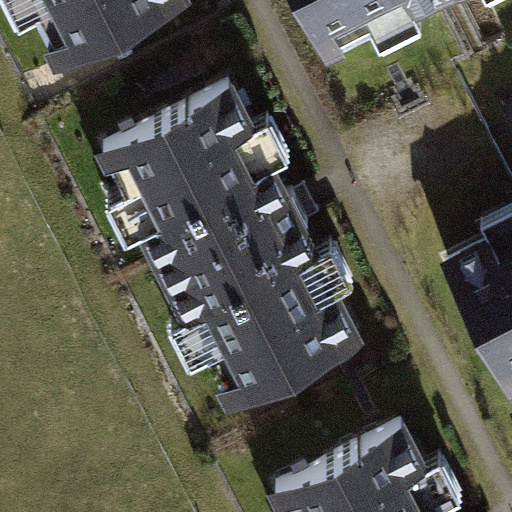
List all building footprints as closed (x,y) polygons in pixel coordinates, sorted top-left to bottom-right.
[(27,0),(54,54),(161,0),(27,0)] [(295,0),(318,45),(406,0),(295,0)] [(226,73),(97,139),(227,395),(357,330),(226,73)] [(511,218),(437,257),(501,379),(511,373),(511,218)] [(451,511),(400,407),(271,471),(291,511),(451,511)]
